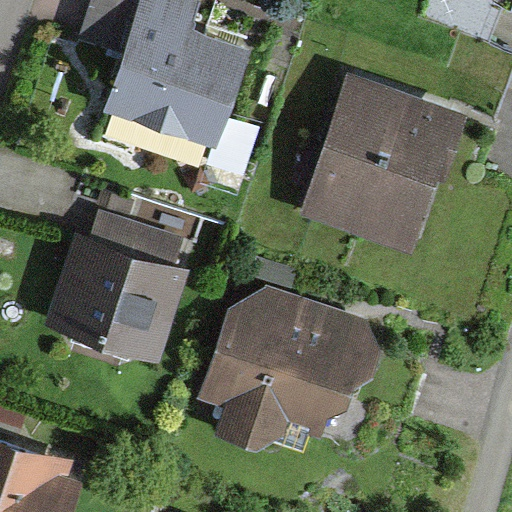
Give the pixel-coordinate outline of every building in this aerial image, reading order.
[(87,0),(77,35),(118,47),(98,116),(208,148),(238,44),(180,27),(187,0),(87,0)] [(339,74),(298,205),(408,239),(449,108),(339,74)] [(65,234),(40,321),(154,354),(179,267),(65,234)] [(236,276),(194,403),(328,448),(371,321),(236,276)] [(0,511),(61,511),(80,452),(0,428),(0,511)]
